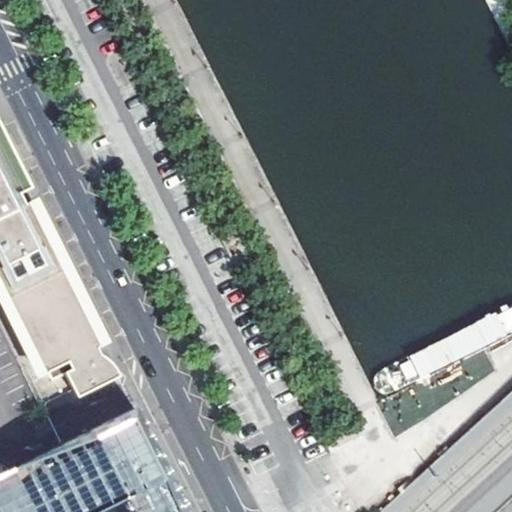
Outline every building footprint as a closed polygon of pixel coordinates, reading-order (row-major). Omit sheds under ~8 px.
[(29,195),(0,136),(0,154),(23,199),(29,195)] [(0,308),(36,377),(43,374),(58,366),(62,374),(75,398),(118,376),(109,357),(108,357),(108,356),(107,356),(106,355),(105,355),(104,355),(103,354),(102,354),(101,354),(100,355),(99,355),(95,348),(102,344),(92,324),(84,323),(71,295),(74,286),(29,195),(23,199),(0,154),(0,308)] [(84,323),(92,324),(74,286),(71,295),(84,323)] [(47,382),(62,374),(58,366),(43,374),(47,382)] [(0,475),(0,511),(90,511),(122,495),(130,511),(187,511),(135,409),(0,475)]
